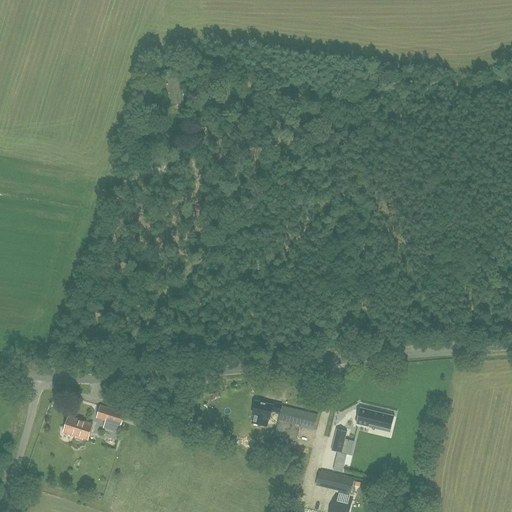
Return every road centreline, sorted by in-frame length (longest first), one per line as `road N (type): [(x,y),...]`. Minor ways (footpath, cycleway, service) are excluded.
road 1 (unclassified): [(39,376),(123,379),(511,345)]
road 2 (unclassified): [(0,511),(39,376)]
